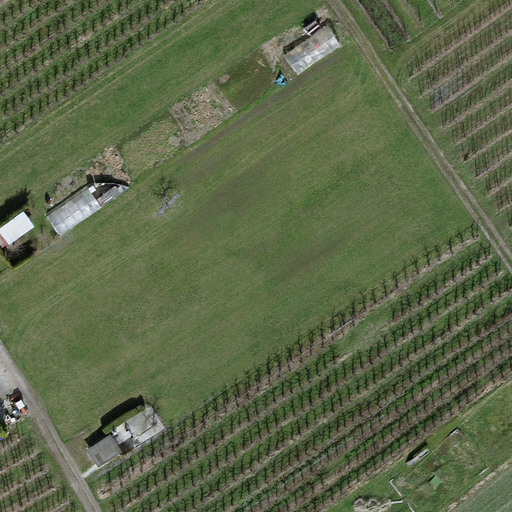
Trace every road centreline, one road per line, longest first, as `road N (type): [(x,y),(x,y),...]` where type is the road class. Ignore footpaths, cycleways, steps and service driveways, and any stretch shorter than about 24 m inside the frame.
road 1 (track): [(332,0),(511,266)]
road 2 (track): [(0,366),(86,511)]
